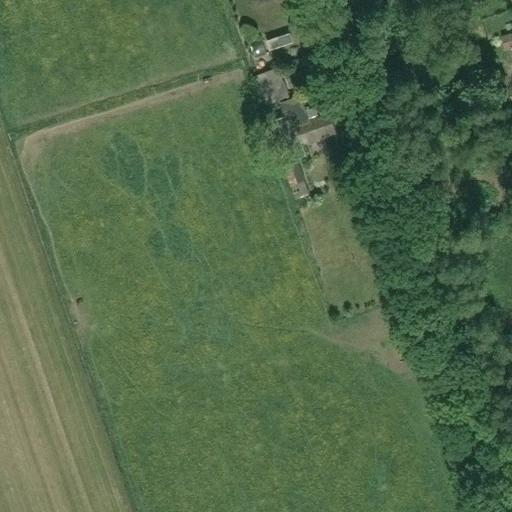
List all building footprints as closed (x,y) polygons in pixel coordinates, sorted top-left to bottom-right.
[(293,32),(264,42),(267,51),(296,41),(293,32)] [(511,32),(502,36),(506,50),(511,48),(511,32)] [(257,76),(267,104),(289,97),(278,69),(257,76)] [(324,106),(306,111),(302,97),(283,103),(287,117),(279,120),(291,159),(306,155),(303,144),(334,135),(328,115),(324,106)] [(299,162),(286,167),(296,199),(310,194),(299,162)]
